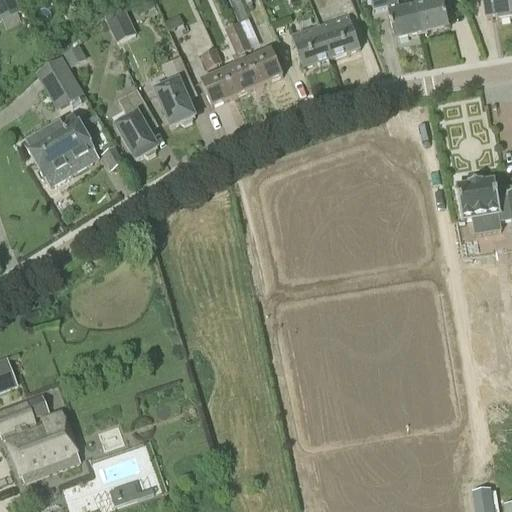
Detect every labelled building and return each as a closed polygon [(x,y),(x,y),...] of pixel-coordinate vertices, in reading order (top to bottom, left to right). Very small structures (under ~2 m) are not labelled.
[(0,0),(0,20),(6,33),(22,26),(17,16),(21,14),(15,0),(0,0)] [(45,0),(18,0),(24,11),(46,2),(45,0)] [(416,9),(407,11),(404,0),(369,0),(373,15),(388,12),(395,43),(423,37),(416,9)] [(423,37),(450,30),(442,0),(420,0),(423,7),(416,9),(423,37)] [(511,22),(508,0),(483,0),(487,23),(499,21),(500,24),(511,22)] [(136,38),(123,11),(104,21),(116,47),(136,38)] [(335,24),(320,29),(332,63),(361,53),(349,20),(336,25),(335,24)] [(238,71),(225,77),(236,101),(259,91),(249,66),(244,56),(232,30),(228,31),(225,23),(207,31),(214,47),(228,41),(235,58),(232,60),(238,71)] [(240,26),(232,30),(244,56),(252,53),(240,26)] [(320,29),(291,40),(303,73),(332,63),(320,29)] [(85,63),(79,52),(64,60),(71,71),(85,63)] [(221,66),(215,52),(200,59),(206,73),(221,66)] [(272,56),(249,66),(259,91),(283,80),(272,56)] [(84,99),(62,62),(35,78),(57,115),(84,99)] [(194,91),(181,62),(162,70),(170,89),(155,96),(172,132),(181,128),(184,131),(192,127),(193,123),(195,122),(184,95),(194,91)] [(236,101),(225,77),(202,87),(212,111),(236,101)] [(154,122),(138,95),(119,106),(129,124),(117,131),(137,166),(145,161),(148,163),(156,158),(156,155),(159,153),(144,128),(154,122)] [(47,185),(97,157),(75,119),(25,147),(47,185)] [(111,175),(124,167),(111,145),(106,148),(109,154),(102,158),(111,175)] [(511,196),(501,198),(502,202),(492,204),(489,185),(476,187),(476,186),(464,188),(464,189),(451,192),(457,227),(505,219),(508,242),(511,240),(511,196)] [(7,362),(0,364),(0,396),(18,390),(7,362)] [(24,487),(79,467),(76,458),(76,457),(61,416),(41,423),(42,426),(36,428),(33,422),(48,416),(43,401),(0,416),(0,440),(1,443),(5,441),(20,479),(21,478),(24,487)] [(472,496),(474,511),(497,511),(495,494),(490,495),(490,493),(472,496)] [(152,494),(137,499),(139,503),(154,498),(152,494)]
